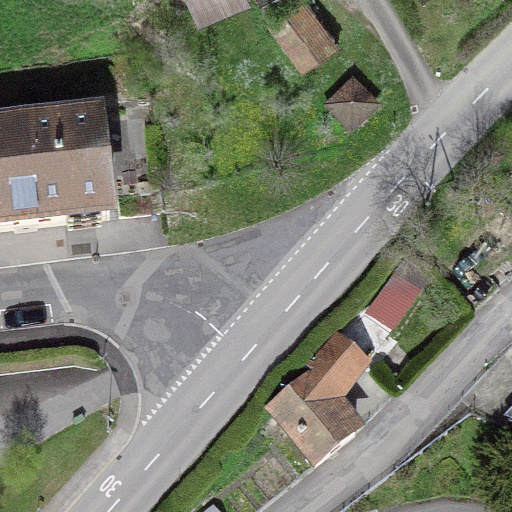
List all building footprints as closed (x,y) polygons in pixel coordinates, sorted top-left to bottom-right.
[(189,0),(199,21),(245,0),(189,0)] [(257,0),(267,16),(295,0),(257,0)] [(337,46),(305,2),(268,27),(300,70),(337,46)] [(355,102),(330,127),(350,146),(375,121),(355,102)] [(0,231),(109,220),(98,125),(0,135),(0,231)] [(314,469),(354,436),(338,401),(363,367),(334,345),(314,373),(317,374),(269,410),(314,469)]
